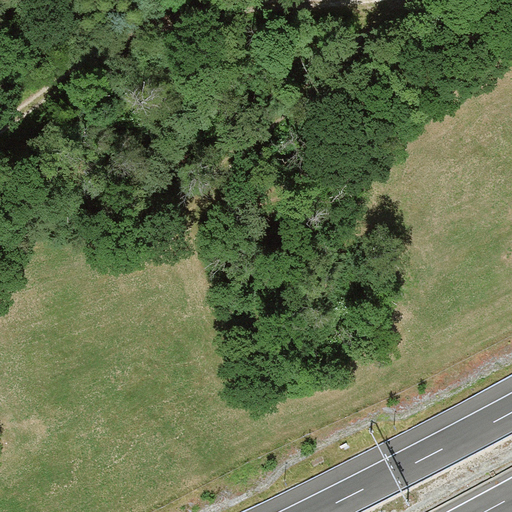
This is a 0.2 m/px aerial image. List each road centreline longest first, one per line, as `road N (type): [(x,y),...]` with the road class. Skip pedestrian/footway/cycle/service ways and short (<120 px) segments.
road 1 (track): [(0,126),(146,32),(251,5),(349,0)]
road 2 (motorway): [(511,411),(316,511)]
